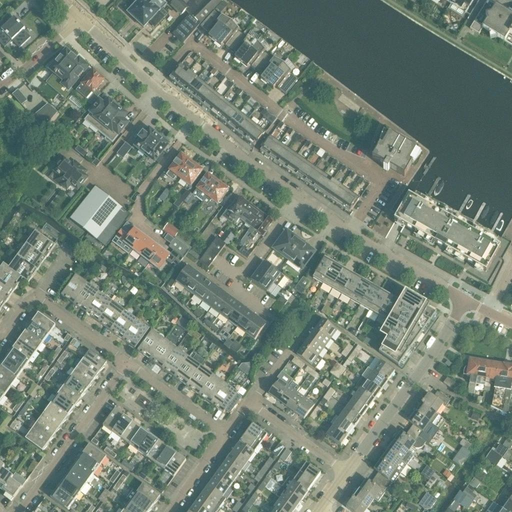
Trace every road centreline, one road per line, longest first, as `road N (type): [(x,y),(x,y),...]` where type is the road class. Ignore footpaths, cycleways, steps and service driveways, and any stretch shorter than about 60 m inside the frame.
road 1 (residential): [(349,234),(379,179),(281,116),(198,45),(187,46),(152,87)]
road 2 (residential): [(347,470),(466,304)]
road 3 (residential): [(300,199),(152,87)]
road 4 (residential): [(19,511),(127,364)]
road 5 (residential): [(466,304),(349,234)]
road 6 (residential): [(226,435),(127,364)]
